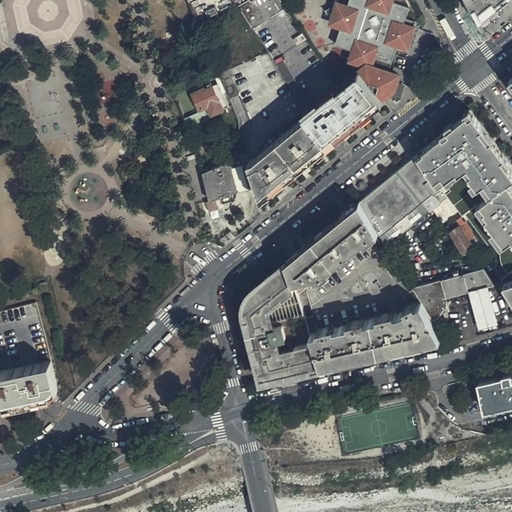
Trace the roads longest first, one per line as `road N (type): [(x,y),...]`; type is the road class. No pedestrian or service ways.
road 1 (tertiary): [(475,67),(212,292)]
road 2 (tertiary): [(511,343),(241,409)]
road 3 (tertiary): [(0,508),(119,478),(241,409)]
road 4 (tertiary): [(212,292),(167,322),(83,406),(83,415)]
road 5 (tertiary): [(83,415),(84,428),(105,432),(241,409)]
road 6 (tertiary): [(241,409),(212,292)]
